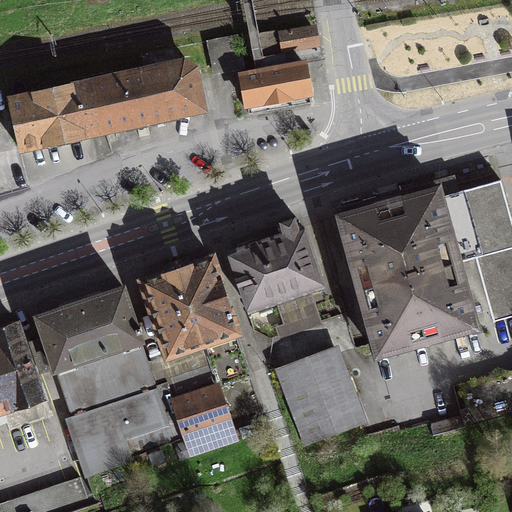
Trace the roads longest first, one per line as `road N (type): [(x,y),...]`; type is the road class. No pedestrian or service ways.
road 1 (primary): [(0,279),(372,156)]
road 2 (tertiary): [(337,0),(372,156)]
road 3 (primary): [(372,156),(511,120)]
